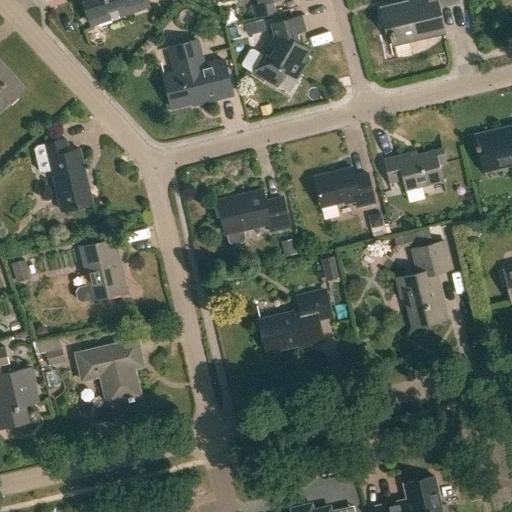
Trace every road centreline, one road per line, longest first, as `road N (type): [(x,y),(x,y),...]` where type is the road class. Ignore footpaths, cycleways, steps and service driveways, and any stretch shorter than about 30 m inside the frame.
road 1 (unclassified): [(211,436),(511,366)]
road 2 (unclassified): [(211,436),(152,162)]
road 3 (residential): [(152,162),(367,109)]
road 4 (unclassified): [(152,162),(2,0)]
road 5 (unclassified): [(0,485),(211,436)]
road 6 (residential): [(367,109),(511,73)]
